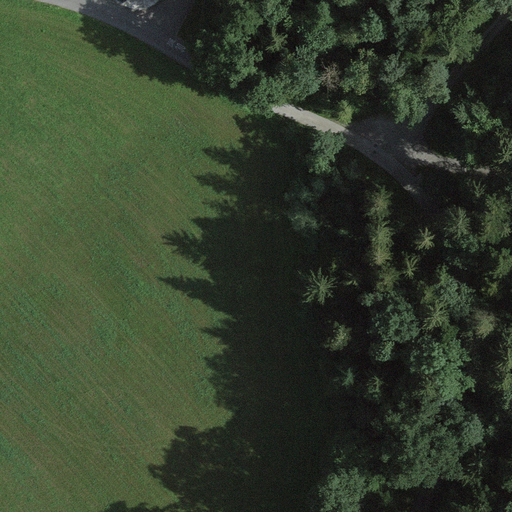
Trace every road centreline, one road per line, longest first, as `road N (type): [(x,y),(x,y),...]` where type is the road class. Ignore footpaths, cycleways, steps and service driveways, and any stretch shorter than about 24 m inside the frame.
road 1 (track): [(511,18),(387,157),(158,34)]
road 2 (track): [(511,177),(387,157),(435,216),(462,300),(458,384)]
road 3 (residential): [(63,0),(158,34),(177,0)]
road 4 (track): [(458,384),(413,511)]
